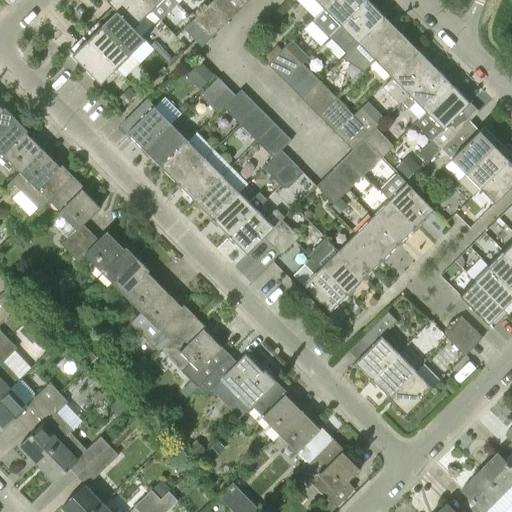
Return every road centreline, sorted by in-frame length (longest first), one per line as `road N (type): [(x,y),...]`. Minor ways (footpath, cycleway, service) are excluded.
road 1 (residential): [(408,464),(0,47)]
road 2 (residential): [(408,464),(511,359)]
